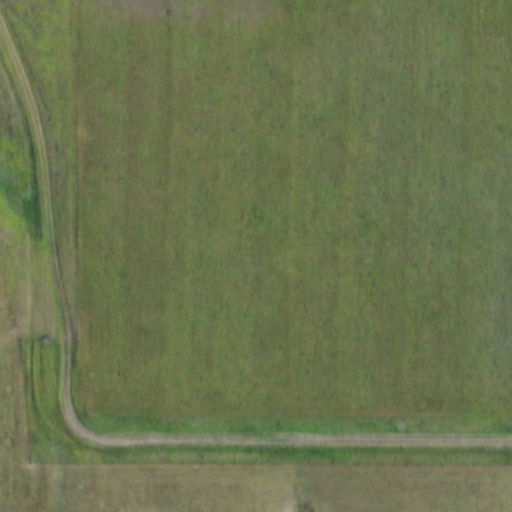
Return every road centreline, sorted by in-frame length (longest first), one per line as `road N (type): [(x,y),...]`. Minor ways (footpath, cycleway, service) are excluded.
road 1 (track): [(66,390),(67,418),(100,442),(511,442)]
road 2 (track): [(0,30),(42,153),(47,290),(65,328),(66,390)]
